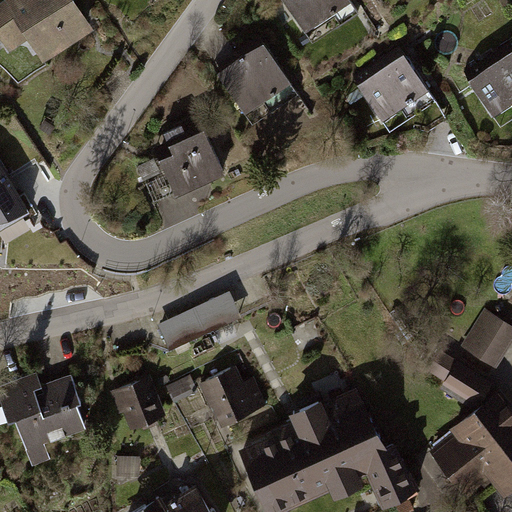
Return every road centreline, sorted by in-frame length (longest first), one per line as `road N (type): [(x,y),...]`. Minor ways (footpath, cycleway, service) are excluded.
road 1 (residential): [(208,0),(86,169),(77,217),(108,252),(162,249),(345,173),(390,169),(507,183)]
road 2 (residential): [(507,183),(370,216),(140,301),(0,333)]
